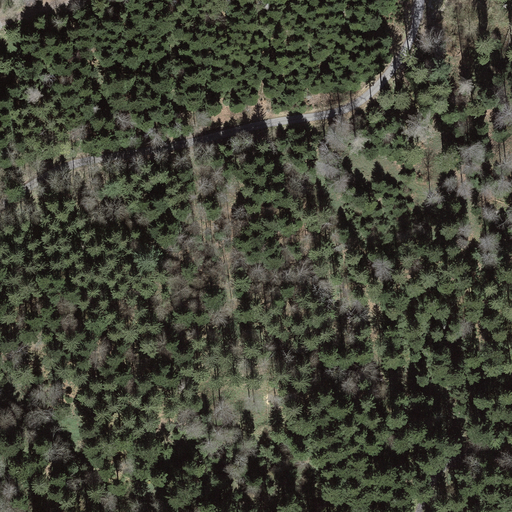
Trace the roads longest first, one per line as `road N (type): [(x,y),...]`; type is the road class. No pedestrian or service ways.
road 1 (unclassified): [(0,205),(71,162),(349,107),(401,54),(419,0)]
road 2 (track): [(511,460),(451,459),(419,511)]
